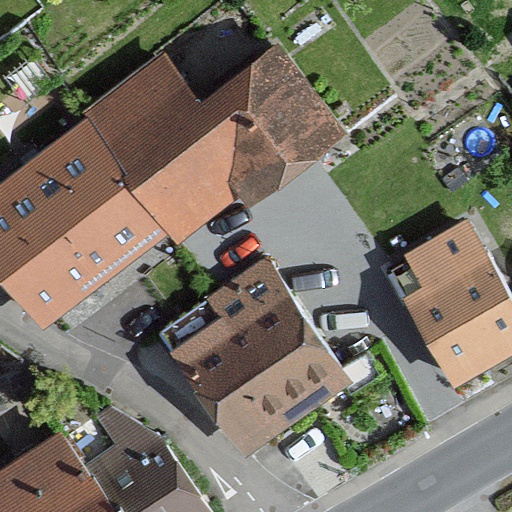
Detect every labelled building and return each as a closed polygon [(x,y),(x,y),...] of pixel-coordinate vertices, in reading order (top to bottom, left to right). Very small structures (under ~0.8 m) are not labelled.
[(274,36),(196,92),(263,190),(344,132),(274,36)] [(162,58),(87,115),(173,242),(256,183),(162,58)] [(78,117),(0,177),(0,277),(40,325),(164,235),(78,117)] [(419,285),(398,297),(452,386),(511,349),(511,303),(462,220),(401,256),(419,285)] [(212,315),(162,350),(238,454),(346,380),(262,256),(200,298),(212,315)] [(370,363),(345,382),(357,399),(382,380),(370,363)] [(209,511),(183,473),(174,446),(103,403),(57,434),(77,465),(93,488),(116,511),(209,511)] [(116,511),(93,488),(77,465),(57,434),(54,430),(0,462),(0,511),(116,511)]
